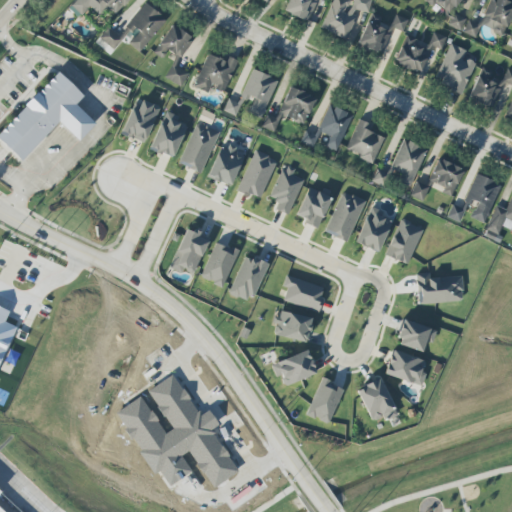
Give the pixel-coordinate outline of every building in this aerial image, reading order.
[(75,0),(71,5),(81,15),(90,6),(97,13),(105,6),(114,14),(128,0),(75,0)] [(289,0),(285,13),(309,22),(316,0),(289,0)] [(372,0),(332,0),(321,29),(346,39),(358,10),(366,14),(372,0)] [(428,0),(448,15),(458,0),(428,0)] [(502,35),(511,13),(511,3),(503,0),(494,0),(493,4),(489,2),(479,25),(468,19),(462,33),(475,38),(481,25),(502,35)] [(114,50),(133,27),(138,32),(129,43),(140,52),(166,20),(145,2),(118,35),(108,26),(99,37),(114,50)] [(460,31),(466,17),(452,11),(446,24),(460,31)] [(385,19),(372,13),(368,20),(380,27),(385,19)] [(403,32),(408,19),(395,14),(390,27),(403,32)] [(357,44),(381,54),(391,31),(367,21),(357,44)] [(162,58),(167,51),(181,58),(193,37),(170,25),(154,54),(162,58)] [(446,37),(433,32),(428,44),(441,49),(446,37)] [(394,62),(420,73),(423,65),(426,66),(434,47),(405,35),(394,62)] [(475,64),(463,58),(466,51),(450,44),(433,81),(461,94),(475,64)] [(194,87),(208,93),(211,86),(225,92),(237,60),(225,56),(224,60),(207,53),(194,87)] [(165,79),(182,86),(188,72),(172,65),(165,79)] [(468,99),(492,108),(502,82),(511,85),(511,71),(505,68),(499,85),(486,80),(490,72),(481,68),(468,99)] [(261,119),(277,80),(252,69),(238,102),(228,98),(223,111),(237,117),(245,96),(253,99),(247,113),(261,119)] [(0,131),(0,139),(21,160),(58,122),(78,141),(95,123),(75,104),(82,97),(57,73),(38,93),(37,92),(24,105),(25,106),(0,131)] [(314,97),(288,88),(277,118),(266,114),(261,127),(275,131),(281,116),(304,125),(314,97)] [(144,143),(159,107),(142,100),(137,111),(131,109),(121,134),(144,143)] [(319,132),(331,105),(338,108),(351,115),(336,151),(328,146),(332,138),(319,132)] [(214,115),(209,125),(197,119),(202,109),(214,115)] [(188,123),(165,113),(149,148),(172,158),(188,123)] [(348,149),(361,120),(366,122),(371,125),(369,130),(384,137),(372,163),(348,149)] [(218,131),(195,122),(179,164),(202,173),(218,131)] [(299,143),(305,132),(309,134),(316,137),(311,147),(299,143)] [(392,168),(405,141),(412,143),(428,150),(411,188),(399,182),(403,175),(392,168)] [(207,176),(230,187),(245,155),(222,144),(207,176)] [(237,190),(260,199),(277,160),(254,150),(237,190)] [(451,198),(432,189),(425,202),(413,195),(418,182),(422,184),(426,186),(439,160),(453,165),(464,171),(451,198)] [(292,175),(294,169),(284,165),(270,198),(279,202),(275,209),(288,215),(303,179),(292,175)] [(385,186),(374,180),(379,170),(381,171),(390,176),(385,186)] [(315,180),(309,177),(312,172),(317,175),(315,180)] [(465,202),(478,176),(486,179),(500,185),(484,222),(473,218),(477,208),(465,202)] [(295,217),(318,227),(331,197),(308,187),(295,217)] [(364,201),(341,191),(324,233),(347,242),(364,201)] [(511,220),(503,216),(511,197),(511,220)] [(449,217),(454,206),(457,207),(465,211),(460,222),(449,217)] [(378,253),(392,219),(369,209),(355,243),(378,253)] [(384,255),(407,265),(423,229),(401,219),(384,255)] [(502,224),(493,219),(488,229),(498,234),(502,224)] [(169,268),(182,273),(183,270),(194,274),(207,241),(198,237),(199,234),(185,228),(169,268)] [(201,279),(224,287),(237,250),(214,241),(201,279)] [(267,265),(245,255),(228,293),(250,303),(267,265)] [(418,304),(462,301),(461,274),(416,277),(418,304)] [(283,301),(317,312),(325,288),(286,275),(282,287),(287,288),(283,301)] [(0,307),(8,311),(3,322),(15,327),(0,360),(0,307)] [(306,344),(313,319),(279,309),(272,334),(306,344)] [(422,352),(425,341),(431,343),(436,330),(403,320),(396,344),(422,352)] [(316,373),(306,350),(271,365),(276,377),(280,376),(285,386),(316,373)] [(384,375),(421,386),(425,374),(421,373),(425,360),(391,350),(384,375)] [(305,415),(328,425),(344,388),(321,379),(305,415)] [(395,414),(381,379),(357,389),(371,424),(395,414)]
